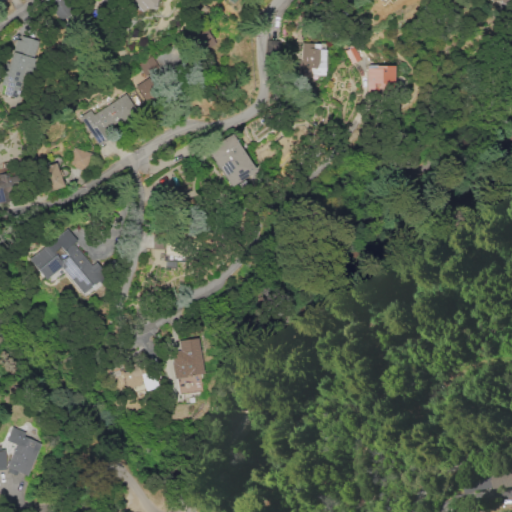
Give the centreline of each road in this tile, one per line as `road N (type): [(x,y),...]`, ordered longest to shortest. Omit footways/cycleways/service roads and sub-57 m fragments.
road 1 (residential): [(511,106),(485,140),(316,272),(271,329),(233,421),(179,511),(139,495),(114,464),(94,477),(79,511)]
road 2 (residential): [(132,159),(139,236),(131,296),(143,315),(234,265),(339,138)]
road 3 (residential): [(278,0),(265,18),(261,51),(268,90),(216,123),(205,115),(174,128),(39,217),(0,217)]
